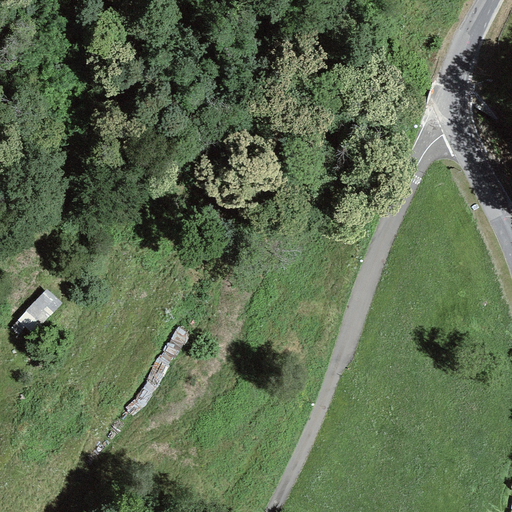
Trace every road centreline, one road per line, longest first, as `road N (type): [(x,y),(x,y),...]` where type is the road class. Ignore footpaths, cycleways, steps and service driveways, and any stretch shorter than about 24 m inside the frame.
road 1 (residential): [(272,511),(416,164),(457,121)]
road 2 (tertiary): [(511,253),(457,121)]
road 3 (tertiary): [(457,121),(463,67),(493,0)]
